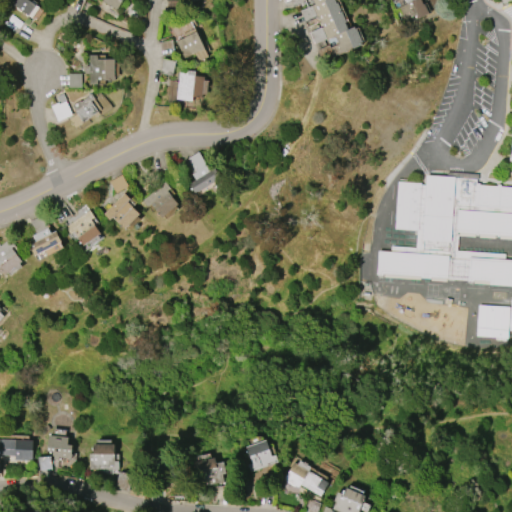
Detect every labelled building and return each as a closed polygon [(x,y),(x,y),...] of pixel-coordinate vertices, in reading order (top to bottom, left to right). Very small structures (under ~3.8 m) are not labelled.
[(39,7),(31,18),(12,5),(14,2),(10,0),(28,0),(31,2),(32,0),(37,3),(35,5),(39,7)] [(121,0),(116,10),(101,1),(101,0),(121,0)] [(289,0),(333,0),(335,3),(337,2),(345,22),(344,23),(346,29),(353,26),(354,29),(355,28),(362,42),(360,43),(361,45),(322,62),(317,50),(328,45),(329,47),(338,44),(334,35),(314,44),(308,32),(322,26),(318,16),(316,17),(304,23),(299,10),(313,4),(311,0),(304,0),(305,1),(292,7),(289,0)] [(412,21),(408,12),(401,15),(398,7),(406,3),(404,0),(420,0),(422,4),(423,4),(428,14),(412,21)] [(194,28),(207,57),(198,61),(194,53),(183,58),(175,41),(184,37),(182,34),(194,28)] [(89,55),(97,55),(97,59),(114,59),(114,80),(97,80),(97,84),(89,84),(89,55)] [(171,76),(175,62),(163,59),(160,73),(171,76)] [(176,99),(178,70),(194,71),(194,75),(203,76),(203,80),(207,81),(206,94),(202,94),(202,98),(192,97),(191,101),(176,99)] [(81,87),(81,74),(68,74),(68,87),(81,87)] [(176,82),(168,82),(168,94),(170,94),(169,100),(176,101),(176,82)] [(71,106),(79,100),(80,101),(87,97),(86,96),(90,93),(95,99),(94,99),(101,109),(98,112),(99,114),(95,117),(93,115),(75,128),(73,125),(72,126),(70,123),(71,122),(69,119),(77,114),(71,106)] [(187,158),(198,152),(209,171),(214,168),(220,178),(197,192),(196,192),(194,193),(188,184),(194,180),(191,174),(195,172),(187,158)] [(511,286),(489,285),(489,280),(473,279),(472,281),(467,281),(467,280),(447,279),(447,278),(430,277),(430,278),(420,278),(420,276),(382,274),(382,275),(376,274),(377,251),(390,251),(390,246),(415,248),(416,230),(394,229),(397,182),(420,183),(420,185),(425,185),(425,175),(446,176),(446,172),(478,174),(478,179),(477,179),(476,183),(479,183),(479,185),(496,186),(496,184),(500,185),(500,186),(511,186),(511,235),(457,232),(456,250),(504,253),(504,260),(511,260),(511,286)] [(142,200),(165,182),(170,188),(166,191),(177,204),(161,217),(150,204),(147,207),(142,200)] [(103,214),(123,193),(129,199),(127,202),(139,214),(124,229),(112,217),(109,220),(103,214)] [(100,233),(83,245),(73,232),(69,234),(65,227),(88,210),(93,217),(90,219),(100,233)] [(61,242),(34,256),(28,245),(35,241),(32,235),(36,233),(29,221),(43,214),(49,226),(47,227),(50,233),(55,230),(61,242)] [(21,261),(5,275),(3,272),(1,273),(0,271),(0,245),(9,238),(14,245),(11,248),(21,261)] [(476,336),(478,305),(509,307),(507,338),(476,336)] [(70,458),(58,457),(58,459),(53,459),(53,456),(51,456),(52,452),(46,451),(48,435),(68,437),(67,445),(72,445),(70,458)] [(0,454),(0,440),(32,440),(31,460),(14,459),(14,455),(0,454)] [(118,469),(89,470),(88,454),(93,454),(93,451),(91,451),(91,447),(93,447),(93,444),(96,444),(96,440),(111,440),(111,444),(114,444),(114,461),(118,461),(118,469)] [(277,462),(250,472),(247,464),(251,463),(245,447),(265,440),(271,456),(274,455),(277,462)] [(193,461),(214,457),(215,463),(222,461),(224,473),(221,473),(223,482),(202,486),(199,470),(195,471),(193,461)] [(320,496),(300,485),(298,488),(283,479),(293,462),(297,464),(299,460),(310,467),(308,471),(328,482),(320,496)] [(345,487),(364,496),(357,511),(338,511),(331,509),(334,502),(332,501),(336,492),(340,493),(342,490),(343,491),(345,487)]
